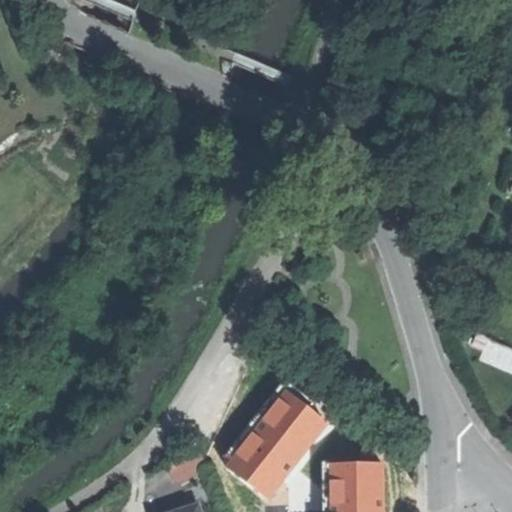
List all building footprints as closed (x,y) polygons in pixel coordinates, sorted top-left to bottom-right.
[(329,426),(285,392),(225,468),(270,503),(329,426)] [(396,416),(389,425),(399,433),(406,424),(396,416)] [(201,443),(171,462),(182,480),(210,464),(201,443)] [(381,511),(380,465),(328,466),(329,511),(381,511)] [(201,511),(198,503),(175,511),(201,511)]
